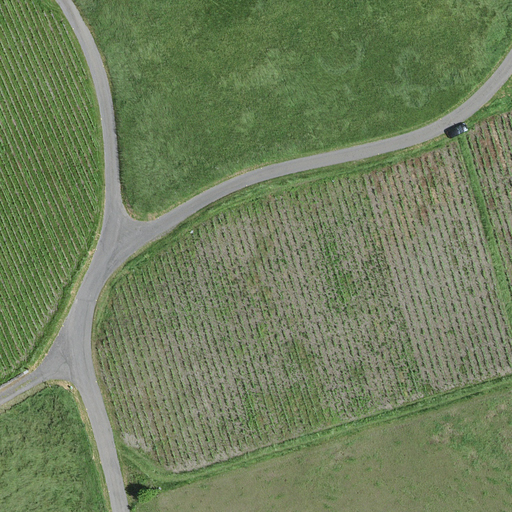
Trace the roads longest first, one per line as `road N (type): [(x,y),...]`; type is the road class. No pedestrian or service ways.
road 1 (unclassified): [(108,250),(241,182),(429,133),(511,61)]
road 2 (unclassified): [(108,250),(74,341),(118,511)]
road 3 (unclassified): [(62,0),(102,95),(112,198),(108,250)]
